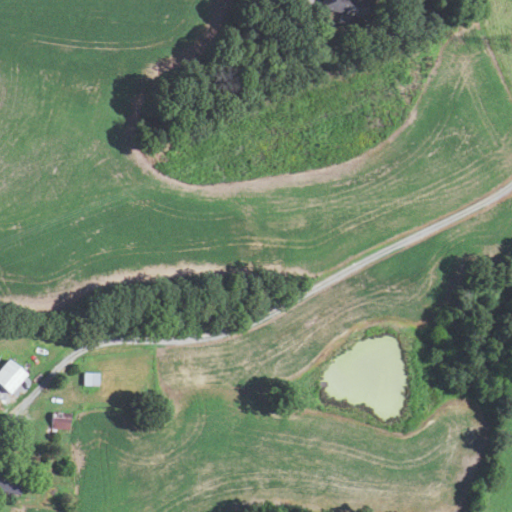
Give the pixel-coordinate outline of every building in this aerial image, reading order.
[(320,0),(319,6),(340,13),(337,23),(352,28),(353,23),(363,26),(371,0),(320,0)] [(0,383),(0,367),(9,357),(27,372),(11,392),(0,383)] [(83,384),(83,372),(99,372),(98,384),(83,384)] [(69,429),(70,412),(52,412),(51,428),(69,429)] [(19,494),(0,490),(0,471),(23,476),(19,494)]
